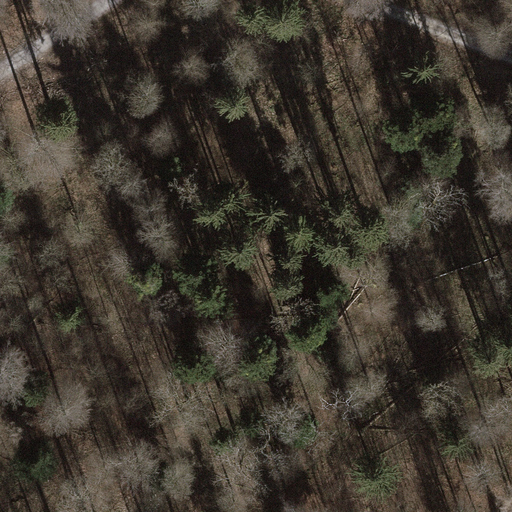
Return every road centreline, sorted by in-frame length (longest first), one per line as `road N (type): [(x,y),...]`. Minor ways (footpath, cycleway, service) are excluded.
road 1 (track): [(511,54),(370,0)]
road 2 (track): [(110,0),(0,73)]
